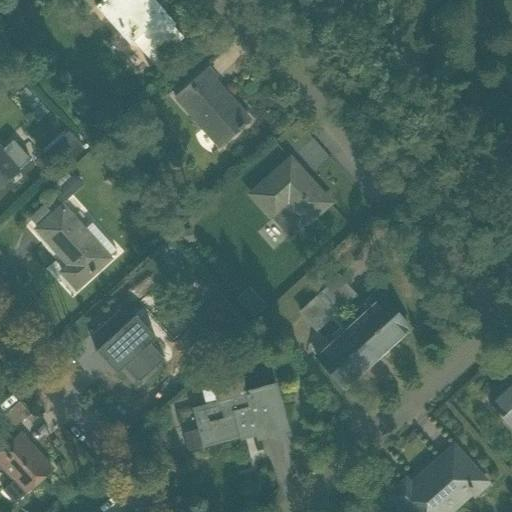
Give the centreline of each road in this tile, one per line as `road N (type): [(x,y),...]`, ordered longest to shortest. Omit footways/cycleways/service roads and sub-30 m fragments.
road 1 (residential): [(219,0),(511,311),(289,511)]
road 2 (residential): [(165,511),(0,327)]
